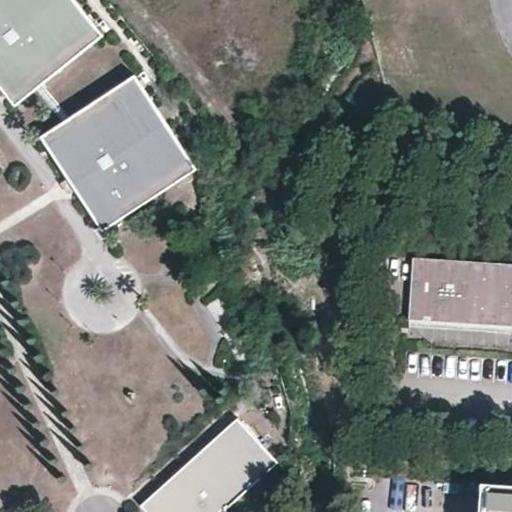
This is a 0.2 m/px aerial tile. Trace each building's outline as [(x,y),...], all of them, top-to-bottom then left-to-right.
[(103,36),(75,0),(0,0),(0,86),(16,107),(103,36)] [(196,170),(137,77),(42,137),(101,231),(196,170)] [(511,265),(412,259),(408,321),(511,327),(511,265)] [(276,463),(236,417),(140,507),(145,511),(228,511),(227,511),(276,463)] [(478,511),(511,511),(511,486),(481,485),(478,511)]
